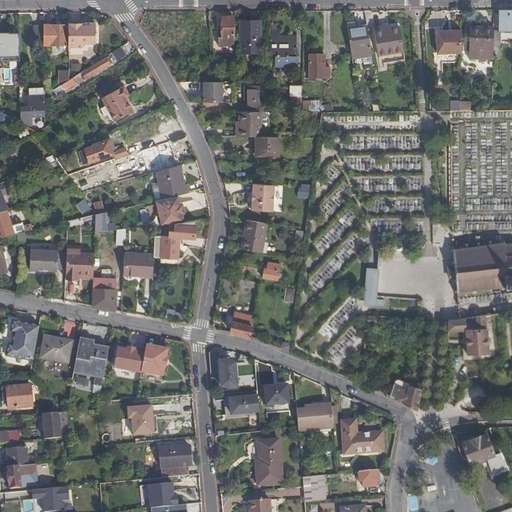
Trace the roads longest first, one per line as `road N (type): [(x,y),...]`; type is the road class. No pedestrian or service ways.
road 1 (residential): [(109,4),(511,1)]
road 2 (residential): [(200,335),(220,226),(211,173),(156,61),(109,4)]
road 3 (residential): [(200,335),(247,346),(399,410),(409,423),(408,447)]
road 4 (residential): [(386,273),(438,276),(428,430)]
road 5 (residential): [(0,299),(200,335)]
road 6 (residential): [(200,335),(212,511)]
